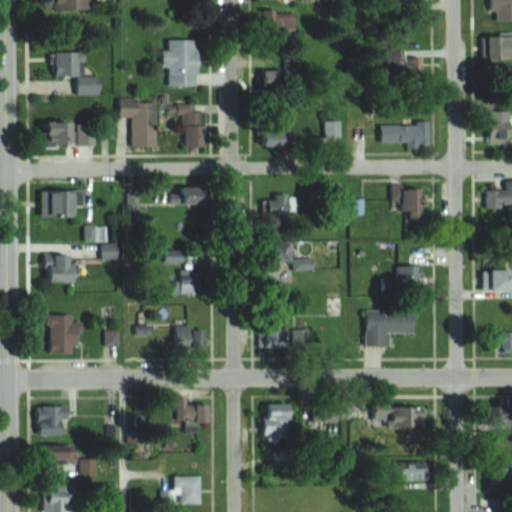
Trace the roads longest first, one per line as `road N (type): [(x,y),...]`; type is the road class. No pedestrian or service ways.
road 1 (secondary): [(9,511),(6,0)]
road 2 (residential): [(457,511),(454,0)]
road 3 (residential): [(234,511),(232,0)]
road 4 (residential): [(7,169),(511,167)]
road 5 (residential): [(511,378),(9,381)]
